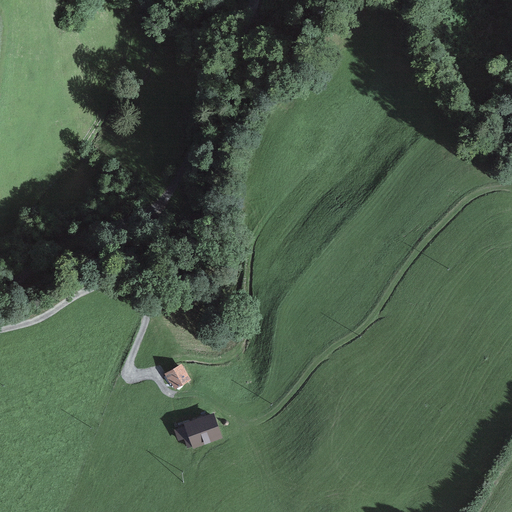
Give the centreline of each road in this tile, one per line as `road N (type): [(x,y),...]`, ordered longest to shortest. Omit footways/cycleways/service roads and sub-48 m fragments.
road 1 (track): [(511,188),(473,194),(452,213),(367,323),(261,420),(248,423),(207,398),(170,393),(153,375),(131,372),(149,309),(126,285),(87,286),(0,328)]
road 2 (unclassified): [(255,0),(219,102),(165,200),(136,220),(60,243),(0,294)]
road 3 (track): [(153,375),(180,358),(220,360),(240,347),(254,234),(280,200)]
